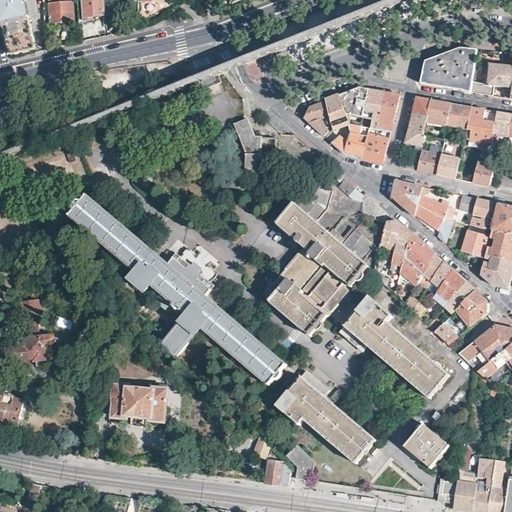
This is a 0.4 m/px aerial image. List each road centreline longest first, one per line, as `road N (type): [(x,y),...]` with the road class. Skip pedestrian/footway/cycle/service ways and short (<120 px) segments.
road 1 (unknown): [(233,271),(330,369),(400,422),(465,368),(406,307)]
road 2 (unknown): [(224,89),(128,160),(131,182),(148,203),(233,271)]
road 3 (tertiary): [(225,31),(4,81)]
road 4 (residential): [(510,311),(362,179)]
road 5 (unknown): [(224,89),(234,186),(250,235),(233,271)]
road 6 (residential): [(362,179),(264,93)]
road 7 (residential): [(511,198),(392,169)]
